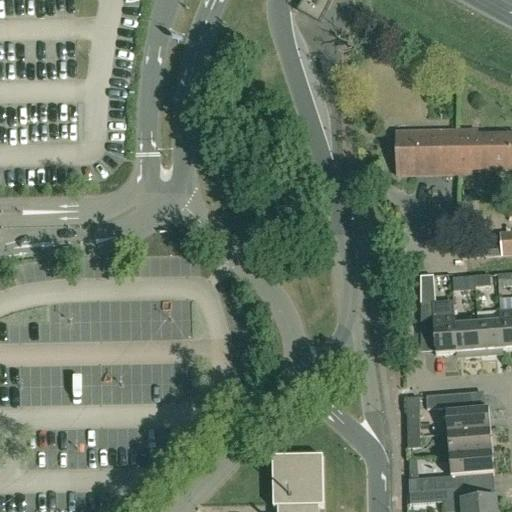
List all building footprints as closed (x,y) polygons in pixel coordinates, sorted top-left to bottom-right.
[(458,149),(458,134),(397,135),(398,178),(459,177),(459,164),(461,164),(461,149),(458,149)] [(459,164),(459,177),(471,176),(471,172),(511,171),(511,135),(478,137),(477,134),(458,134),(458,149),(461,149),(461,164),(459,164)] [(286,209),(286,188),(275,189),(276,210),(286,209)] [(502,258),(511,256),(511,234),(501,236),(502,258)] [(511,287),(511,273),(498,275),(499,288),(511,287)] [(491,277),(475,278),(476,291),(492,290),(491,277)] [(432,305),(421,306),(421,331),(434,330),(436,357),(457,356),(453,307),(433,309),(432,305)] [(454,307),(453,307),(457,356),(464,355),(464,360),(480,359),(477,316),(476,316),(477,327),(456,328),(455,317),(454,307)] [(511,313),(500,314),(503,352),(511,351),(511,313)] [(500,314),(477,316),(480,359),(496,357),(496,353),(503,352),(500,314)] [(460,397),(445,398),(426,399),(427,412),(446,411),(448,437),(491,433),(489,412),(462,414),(460,397)] [(491,433),(448,437),(450,458),(492,455),(491,433)] [(420,451),(420,439),(408,440),(409,452),(420,451)] [(492,455),(450,458),(451,480),(409,483),(410,495),(468,491),(467,479),(494,477),(492,455)] [(319,511),(320,509),(324,509),(323,460),(272,461),(273,511),(278,511),(277,511),(319,511)] [(496,511),(496,501),(469,503),(468,491),(410,495),(410,508),(444,505),(444,511),(496,511)]
